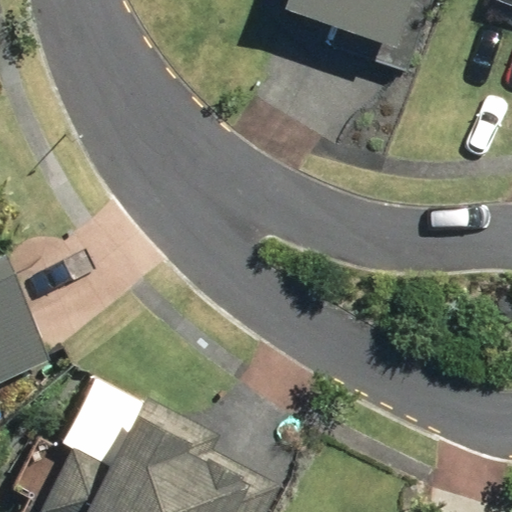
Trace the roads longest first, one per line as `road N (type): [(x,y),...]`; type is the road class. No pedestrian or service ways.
road 1 (residential): [(221,212),(354,239),(482,239),(511,247)]
road 2 (residential): [(221,212),(142,129),(75,0)]
road 3 (residential): [(511,405),(460,405),(306,325)]
road 4 (residential): [(306,325),(221,212)]
